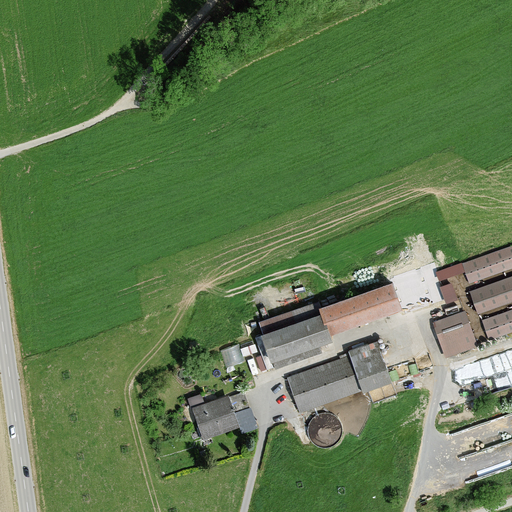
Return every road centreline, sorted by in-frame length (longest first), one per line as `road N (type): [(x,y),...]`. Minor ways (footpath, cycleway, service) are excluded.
road 1 (track): [(0,153),(94,124),(123,104),(214,0)]
road 2 (tertiary): [(29,511),(0,297)]
